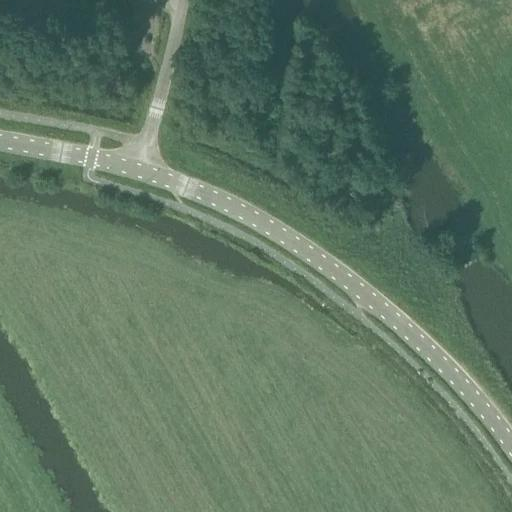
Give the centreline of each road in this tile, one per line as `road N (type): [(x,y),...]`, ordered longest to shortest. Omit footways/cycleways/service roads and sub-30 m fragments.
road 1 (tertiary): [(511,446),(409,329),(295,240),(142,171)]
road 2 (unclassified): [(142,171),(185,0)]
road 3 (tertiary): [(142,171),(0,140)]
